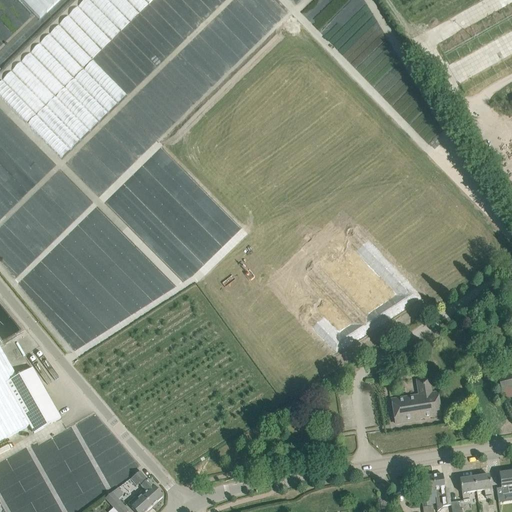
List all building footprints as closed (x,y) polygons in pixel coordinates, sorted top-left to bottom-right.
[(20,0),(39,19),(59,0),(20,0)] [(83,0),(37,46),(106,114),(220,0),(83,0)] [(276,0),(271,0),(131,140),(267,276),(410,133),(276,0)] [(0,441),(29,425),(33,434),(60,419),(32,369),(17,378),(0,347),(0,441)] [(511,373),(497,378),(500,391),(501,390),(504,401),(511,399),(511,373)] [(392,400),(394,415),(395,424),(419,421),(419,419),(440,416),(437,393),(431,394),(429,380),(417,382),(419,396),(392,400)] [(143,490),(140,493),(153,506),(163,497),(141,472),(140,472),(131,479),(137,486),(139,485),(140,486),(143,490)] [(511,472),(499,474),(501,488),(502,496),(508,495),(511,494),(511,472)] [(442,475),(431,476),(436,505),(436,511),(437,511),(442,508),(450,506),(448,490),(444,490),(442,475)] [(436,505),(431,476),(422,477),(424,493),(420,493),(422,511),(432,511),(432,506),(430,507),(430,505),(436,505)] [(489,476),(474,478),(476,492),(484,491),(485,498),(492,497),(491,490),(490,486),(489,476)] [(476,492),(474,478),(459,480),(461,494),(462,494),(463,501),(469,500),(468,493),(476,492)] [(112,493),(105,499),(114,508),(115,510),(117,511),(127,511),(128,511),(121,504),(118,500),(112,493)] [(146,511),(153,506),(140,493),(128,504),(130,506),(134,511),(146,511)]
